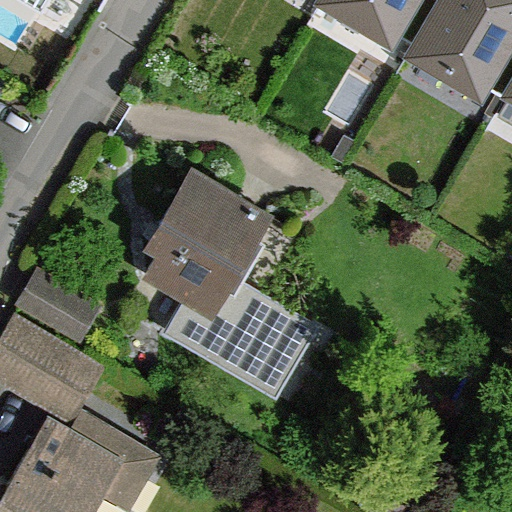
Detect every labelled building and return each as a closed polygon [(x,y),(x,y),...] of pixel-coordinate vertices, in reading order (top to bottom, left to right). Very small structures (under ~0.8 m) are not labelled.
[(426,0),(328,0),(401,43),(426,0)] [(511,66),(511,0),(442,0),(411,54),(491,101),(511,66)] [(0,57),(0,102),(15,64),(0,57)] [(272,214),(194,170),(153,242),(163,248),(152,268),(193,292),(173,327),(280,388),(316,325),(235,279),(272,214)] [(24,299),(90,334),(113,291),(46,257),(24,299)] [(0,379),(58,413),(0,511),(94,511),(108,490),(131,503),(158,458),(78,411),(104,365),(25,319),(0,361),(0,379)]
